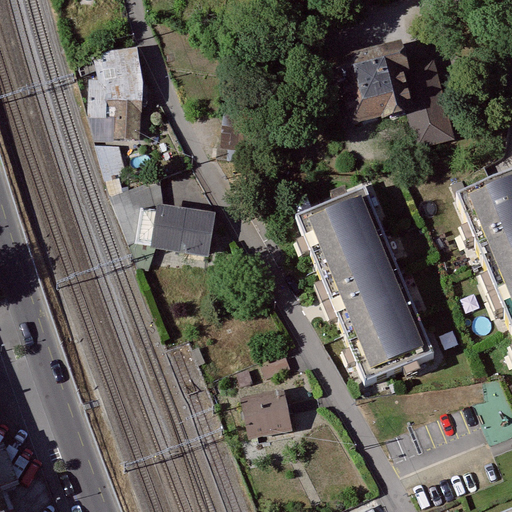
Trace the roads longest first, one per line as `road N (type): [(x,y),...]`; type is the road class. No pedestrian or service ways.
road 1 (residential): [(134,0),(201,158),(406,511)]
road 2 (unclassified): [(95,511),(0,246)]
